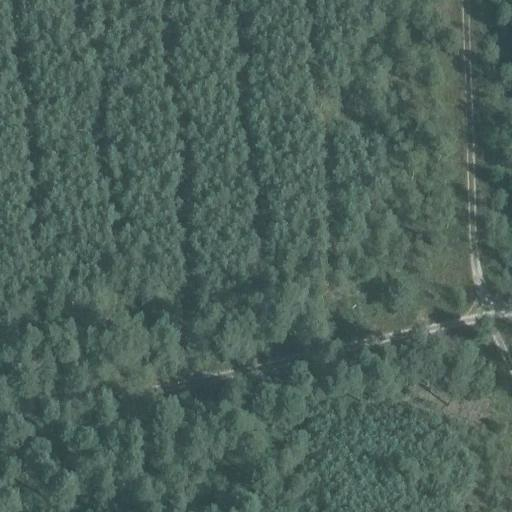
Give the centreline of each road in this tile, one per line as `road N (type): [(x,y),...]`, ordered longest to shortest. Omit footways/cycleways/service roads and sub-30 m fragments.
road 1 (track): [(0,419),(511,311)]
road 2 (track): [(467,0),(483,317),(511,366)]
